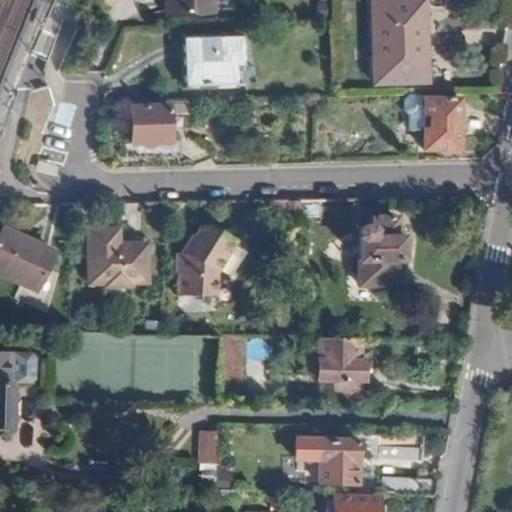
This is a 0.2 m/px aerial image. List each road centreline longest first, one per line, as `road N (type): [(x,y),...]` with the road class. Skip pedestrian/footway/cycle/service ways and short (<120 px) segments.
road 1 (residential): [(510,177),(98,184),(79,172),(82,91)]
road 2 (residential): [(481,350),(510,177)]
road 3 (residential): [(453,511),(481,350)]
